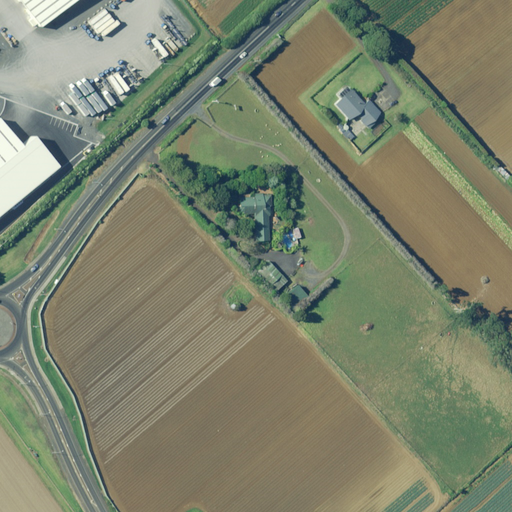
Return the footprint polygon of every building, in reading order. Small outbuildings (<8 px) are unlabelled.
[(16,0),(38,28),(72,0),(16,0)] [(374,123),(372,121),(375,118),(376,119),(381,115),(367,100),(363,104),(345,85),(335,94),(339,98),(332,104),(347,120),(354,114),(360,120),(359,121),(367,130),(374,123)] [(270,193),(253,194),(253,197),(238,198),(238,214),(253,214),(254,241),(268,241),(267,216),(269,216),(268,206),(270,206),(270,193)] [(26,242),(30,246),(32,248),(36,243),(35,242),(40,236),(32,228),(22,238),(26,242)] [(286,281),(267,261),(256,271),(275,292),(286,281)] [(306,297),(296,286),(281,299),(291,310),(306,297)]
